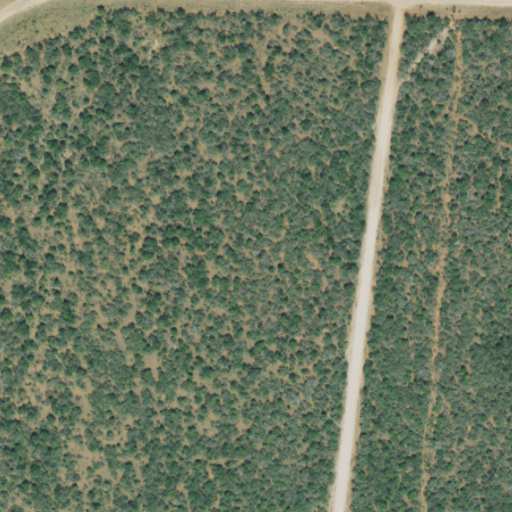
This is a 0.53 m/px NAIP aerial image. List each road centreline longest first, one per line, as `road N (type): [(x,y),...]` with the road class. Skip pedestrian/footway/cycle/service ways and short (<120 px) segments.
road 1 (residential): [(511,84),(451,138),(389,511)]
road 2 (residential): [(410,0),(394,138),(431,261)]
